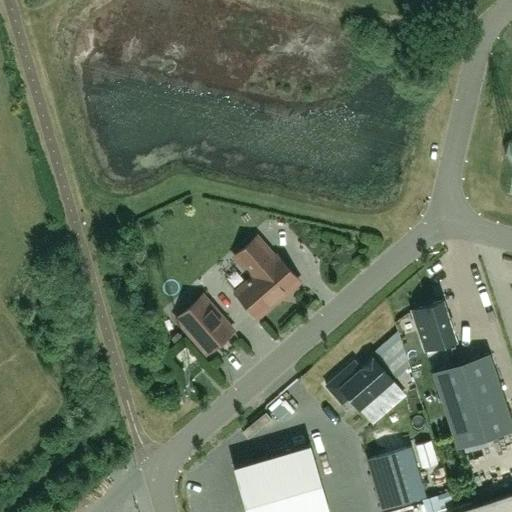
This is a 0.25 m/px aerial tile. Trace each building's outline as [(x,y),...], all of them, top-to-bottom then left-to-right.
[(277,256),(275,257),(256,236),(234,256),(252,277),(250,279),(249,277),(246,280),(248,281),(235,292),(257,317),(299,281),(277,256)] [(233,330),(202,295),(176,318),(206,353),(233,330)] [(455,339),(442,299),(412,309),(425,349),(455,339)] [(511,429),(511,423),(489,353),(432,372),(457,448),(511,429)] [(325,385),(342,403),(349,397),(359,408),(392,379),(373,357),(361,367),(357,364),(354,360),(344,369),(325,385)] [(328,511),(309,444),(233,465),(245,511),(328,511)] [(410,446),(366,459),(381,506),(424,492),(410,446)] [(511,511),(511,493),(453,511),(511,511)]
